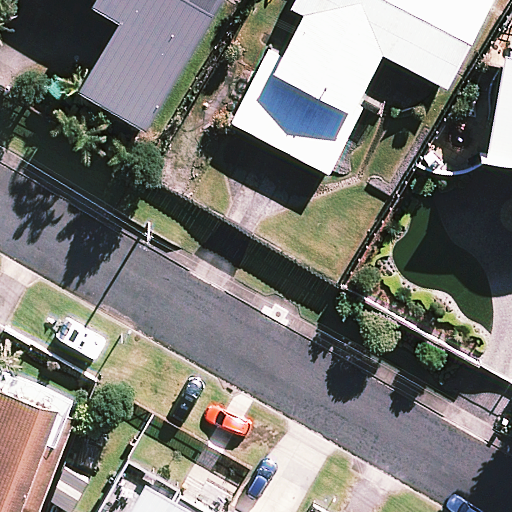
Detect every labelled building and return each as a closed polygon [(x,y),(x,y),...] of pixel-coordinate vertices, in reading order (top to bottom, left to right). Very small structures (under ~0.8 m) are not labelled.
[(101,0),(124,13),(83,82),(149,121),(220,0),(101,0)] [(489,0),(297,0),(295,6),(306,12),(283,59),(269,52),(235,122),(330,168),(386,52),(449,83),(489,0)] [(511,66),(509,66),(493,141),(511,144),(511,66)] [(0,362),(0,511),(38,511),(78,414),(70,410),(77,393),(0,362)] [(229,511),(128,456),(97,511),(229,511)]
